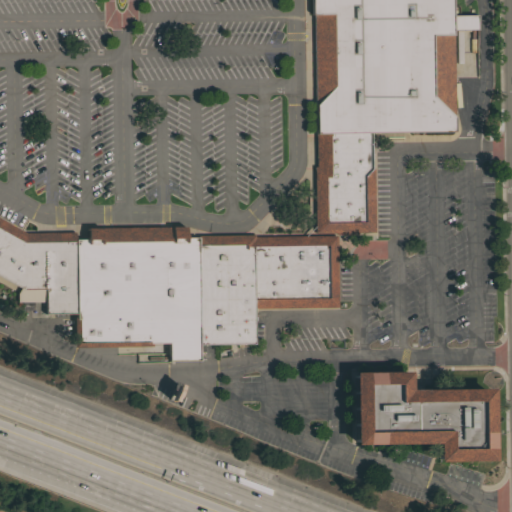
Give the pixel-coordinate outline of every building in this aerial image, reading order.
[(314,133),(312,13),(310,13),(310,0),(450,0),(451,15),(475,15),(476,29),(468,29),(469,63),(463,63),(463,30),(451,30),(453,131),(369,132),(314,133)] [(370,168),(372,168),(373,231),(356,232),(356,234),(355,234),(336,234),(335,234),(335,233),(335,232),(314,232),(312,166),(315,166),(314,133),(369,132),(370,168)] [(0,218),(24,232),(73,231),(74,238),(74,313),(43,314),(43,301),(43,289),(23,289),(19,287),(0,276),(0,218)] [(198,360),(167,361),(167,351),(166,351),(166,344),(167,344),(167,343),(150,343),(150,346),(73,347),(72,317),(74,317),(74,313),(74,238),(86,238),(86,228),(184,225),(184,237),(196,237),(198,344),(198,360)] [(196,235),(252,234),(252,237),(267,236),(314,235),(335,235),(336,306),(252,308),(253,316),(255,316),(255,320),(252,320),(253,343),(198,344),(196,237),(196,235)] [(16,302),(16,293),(19,287),(23,289),(43,289),(43,301),(16,302)] [(406,371),(407,389),(436,389),(489,388),(490,460),(434,461),(434,443),(351,444),(350,372),(406,371)]
